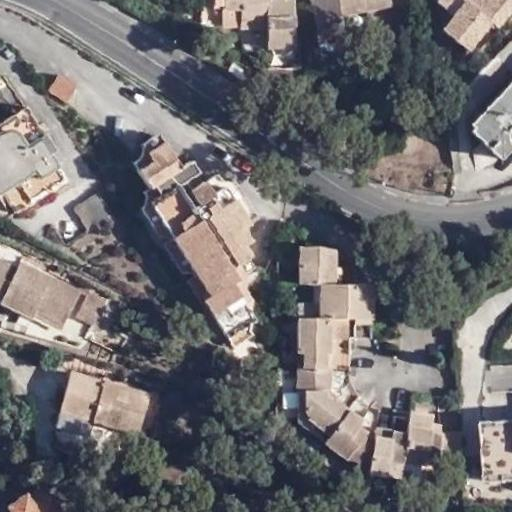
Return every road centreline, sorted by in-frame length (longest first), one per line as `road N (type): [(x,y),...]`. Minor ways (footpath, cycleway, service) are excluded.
road 1 (unclassified): [(59,0),(367,200),(439,219),(511,205)]
road 2 (unknown): [(0,311),(134,341)]
